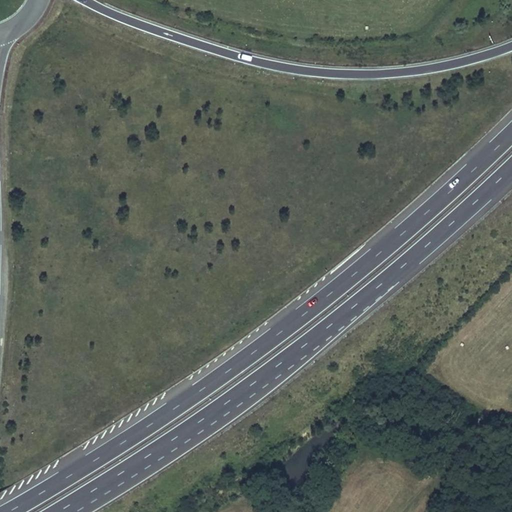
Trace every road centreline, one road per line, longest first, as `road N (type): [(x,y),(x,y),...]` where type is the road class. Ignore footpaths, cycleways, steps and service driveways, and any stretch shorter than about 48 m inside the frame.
road 1 (trunk): [(511,132),(305,312),(158,418),(6,511)]
road 2 (trunk): [(59,511),(290,355),(511,168)]
road 3 (trunk): [(511,45),(435,67),(319,71),(205,47),(85,0)]
